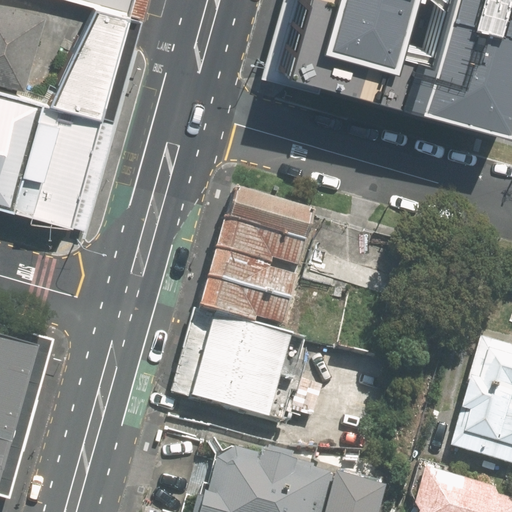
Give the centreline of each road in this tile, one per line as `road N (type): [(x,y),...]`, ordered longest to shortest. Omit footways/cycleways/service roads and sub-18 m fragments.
road 1 (residential): [(511,202),(181,108)]
road 2 (primary): [(181,108),(126,311)]
road 3 (primary): [(126,311),(70,511)]
road 4 (residential): [(0,275),(126,311)]
